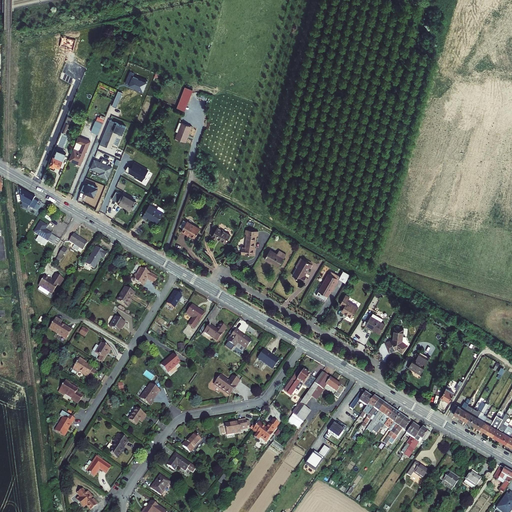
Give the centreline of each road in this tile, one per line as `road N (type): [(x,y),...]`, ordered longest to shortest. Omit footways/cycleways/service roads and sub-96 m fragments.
road 1 (residential): [(122,511),(132,480),(176,421),(263,400),(304,343)]
road 2 (secondary): [(505,459),(304,343)]
road 3 (residential): [(84,422),(178,270)]
road 4 (secondary): [(178,270),(33,186)]
road 5 (unknown): [(197,106),(189,174),(161,260)]
road 6 (secondary): [(304,343),(178,270)]
road 7 (residential): [(71,69),(81,74),(33,186)]
